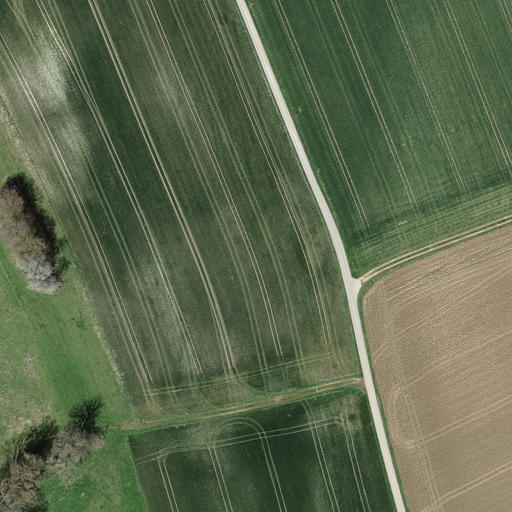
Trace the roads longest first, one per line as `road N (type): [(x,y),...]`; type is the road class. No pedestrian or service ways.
road 1 (track): [(400,511),(336,237),(241,0)]
road 2 (track): [(142,425),(298,398),(365,374)]
road 3 (track): [(511,218),(409,256),(353,295)]
